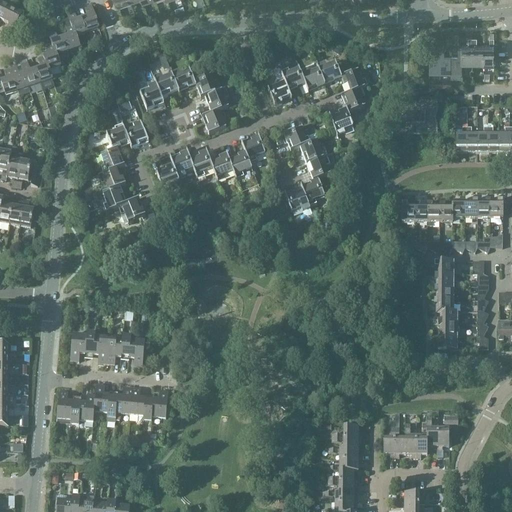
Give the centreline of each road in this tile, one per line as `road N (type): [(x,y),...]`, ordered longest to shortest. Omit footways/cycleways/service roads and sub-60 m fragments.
road 1 (tertiary): [(49,295),(66,139),(97,71),(120,50)]
road 2 (tertiary): [(240,25),(423,16)]
road 3 (residential): [(42,379),(174,384)]
road 4 (tertiary): [(120,50),(154,32),(240,25)]
